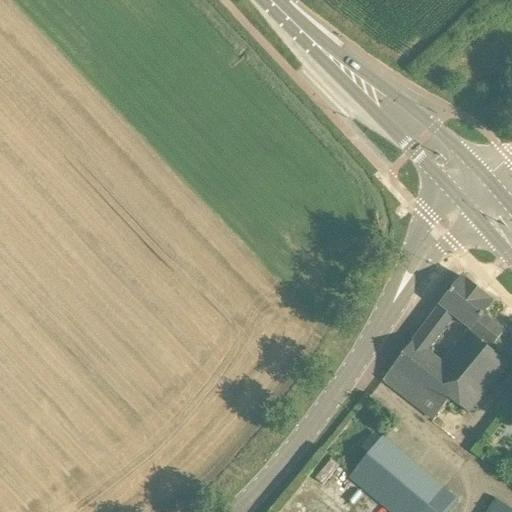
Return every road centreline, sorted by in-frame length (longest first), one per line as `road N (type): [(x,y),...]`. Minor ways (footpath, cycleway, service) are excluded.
road 1 (tertiary): [(486,181),(395,97),(281,15)]
road 2 (tertiary): [(281,15),(452,191)]
road 3 (tertiary): [(241,511),(321,414),(383,320)]
road 4 (tertiary): [(452,191),(404,261),(383,320)]
road 5 (tertiary): [(383,320),(474,214)]
